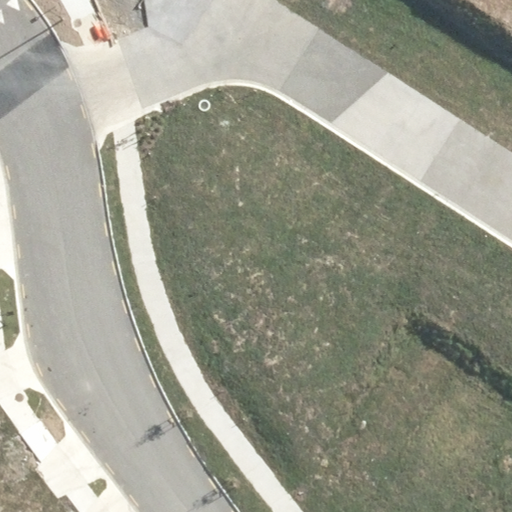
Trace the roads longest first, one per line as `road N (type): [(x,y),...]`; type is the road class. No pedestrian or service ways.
road 1 (residential): [(21,104),(196,39),(247,44),(287,59),(511,199)]
road 2 (residential): [(21,104),(67,352),(187,511)]
